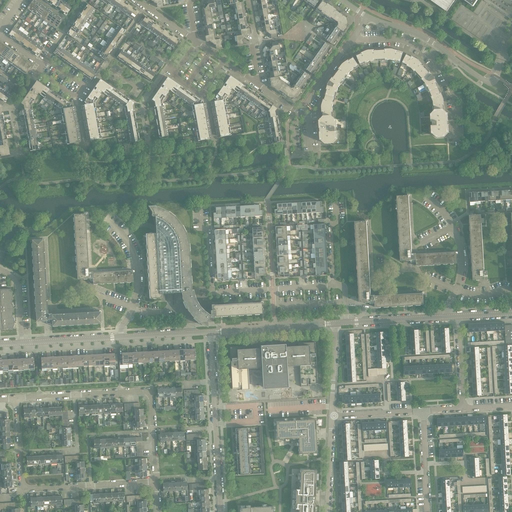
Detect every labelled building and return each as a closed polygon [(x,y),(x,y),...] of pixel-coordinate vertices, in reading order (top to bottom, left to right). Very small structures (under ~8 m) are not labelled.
[(32,0),(27,8),(31,12),(37,3),(35,1),(35,0),(34,0),(32,0)] [(62,0),(58,0),(54,6),(57,8),(56,9),(57,10),(64,1),(62,0)] [(119,13),(121,11),(126,3),(122,0),(117,8),(115,10),(119,13)] [(208,4),(206,7),(209,8),(212,8),(215,7),(213,0),(212,0),(207,1),(208,4)] [(430,0),(447,12),(455,0),(463,0),(473,6),(477,0),(430,0)] [(64,1),(57,10),(59,11),(60,10),(62,12),(68,4),(64,1)] [(320,12),(325,15),(331,7),(327,3),(326,4),(322,1),(317,8),(321,11),(320,12)] [(37,3),(31,12),(36,14),(42,5),(41,4),(40,5),(37,3)] [(121,11),(119,13),(123,16),(125,14),(130,6),(126,3),(121,11)] [(68,4),(62,12),(65,14),(64,15),(66,16),(72,7),(68,4)] [(88,4),(85,9),(92,14),(95,10),(88,4)] [(42,5),(36,14),(40,17),(46,9),(43,7),(44,6),(42,5)] [(130,6),(125,14),(129,17),(134,9),(130,6)] [(205,9),(202,9),(202,15),(210,14),(213,13),(212,8),(209,8),(206,7),(205,9)] [(331,7),(325,15),(330,19),(330,18),(334,21),(340,14),(335,11),(336,10),(331,7)] [(46,9),(40,17),(44,20),(50,11),(49,10),(48,11),(46,9)] [(92,14),(85,9),(82,13),(89,18),(91,20),(94,15),(92,14)] [(134,9),(129,17),(133,20),(139,12),(134,9)] [(50,11),(44,20),(48,23),(54,15),(51,13),(52,12),(50,11)] [(82,13),(79,17),(86,22),(89,18),(82,13)] [(340,14),(334,21),(337,22),(337,24),(347,22),(346,18),(340,14)] [(54,15),(48,23),(52,26),(59,17),(57,16),(57,17),(54,15)] [(59,17),(52,26),(57,29),(63,21),(60,19),(60,18),(59,17)] [(79,17),(76,21),(83,26),(86,22),(79,17)] [(140,24),(144,27),(150,20),(145,17),(140,24)] [(150,20),(144,27),(149,30),(154,23),(150,20)] [(76,21),(73,25),(81,31),(83,26),(76,21)] [(337,25),(336,27),(342,32),(343,32),(347,26),(347,22),(337,24),(337,25)] [(154,23),(149,30),(153,33),(158,26),(154,23)] [(73,25),(70,29),(78,35),(81,31),(73,25)] [(118,25),(115,30),(123,35),(126,31),(118,25)] [(158,26),(153,33),(157,36),(162,28),(158,26)] [(11,38),(12,39),(19,30),(14,27),(8,35),(11,37),(11,38)] [(336,27),(333,32),(339,36),(342,32),(336,27)] [(162,28),(157,36),(155,39),(159,42),(161,39),(166,31),(162,28)] [(248,29),(240,30),(241,35),(244,38),(246,35),(250,34),(249,28),(248,29)] [(78,35),(70,29),(67,34),(75,39),(78,35)] [(19,30),(12,39),(14,40),(14,39),(17,41),(23,33),(19,30)] [(115,30),(112,34),(120,39),(123,35),(115,30)] [(270,31),(268,33),(270,35),(271,38),(277,37),(275,30),(270,31)] [(166,31),(161,39),(165,42),(171,34),(166,31)] [(333,32),(329,36),(336,40),(339,36),(333,32)] [(23,33),(17,41),(20,43),(19,44),(21,45),(27,36),(23,33)] [(112,34),(109,38),(117,44),(120,39),(112,34)] [(171,34),(165,42),(169,45),(175,37),(171,34)] [(206,36),(205,36),(206,42),(209,41),(212,43),(215,40),(214,35),(206,36)] [(236,36),(237,45),(243,44),(242,41),(244,38),(241,35),(236,36)] [(27,36),(21,45),(22,46),(23,45),(25,47),(31,39),(27,36)] [(336,40),(329,36),(326,41),(333,45),(336,40)] [(175,37),(169,45),(174,48),(179,40),(175,37)] [(109,38),(106,42),(114,48),(117,44),(109,38)] [(31,39),(25,47),(28,49),(27,50),(29,51),(35,42),(31,39)] [(215,40),(212,43),(215,46),(216,49),(222,48),(220,39),(215,40)] [(35,42),(29,51),(30,52),(31,51),(34,53),(39,45),(35,42)] [(106,42),(103,47),(111,52),(114,48),(106,42)] [(272,46),(271,49),(273,50),(279,49),(277,42),(272,43),(272,46)] [(325,43),(321,47),(328,52),(331,47),(325,43)] [(39,45),(34,53),(36,54),(36,55),(37,57),(44,48),(39,45)] [(53,53),(58,56),(63,49),(59,46),(53,53)] [(103,47),(100,51),(108,56),(111,52),(103,47)] [(321,47),(318,52),(325,56),(328,52),(321,47)] [(6,48),(0,55),(0,56),(4,59),(11,50),(9,49),(8,50),(6,48)] [(63,49),(58,56),(62,59),(67,52),(63,49)] [(266,51),(267,57),(274,56),(273,50),(271,49),(269,51),(266,51)] [(385,50),(380,51),(380,60),(385,59),(385,60),(390,60),(391,49),(389,49),(385,49),(385,50)] [(391,49),(390,60),(395,61),(395,60),(400,62),(403,53),(398,52),(398,51),(394,50),(391,49)] [(11,50),(4,59),(8,62),(14,54),(12,52),(12,51),(11,50)] [(117,58),(121,61),(126,53),(122,50),(117,58)] [(370,50),(368,51),(370,61),(375,61),(375,60),(380,60),(380,51),(374,51),(374,50),(370,50)] [(108,56),(100,51),(97,55),(105,61),(108,56)] [(362,54),(357,56),(360,64),(365,62),(365,63),(370,61),(368,51),(365,51),(361,53),(362,54)] [(67,52),(62,59),(66,62),(71,54),(67,52)] [(318,52),(315,56),(321,61),(325,56),(318,52)] [(126,53),(121,61),(125,64),(131,56),(126,53)] [(131,56),(125,64),(129,66),(135,59),(137,56),(133,53),(131,56)] [(14,54),(8,62),(12,65),(19,56),(17,55),(17,56),(14,54)] [(71,54),(66,62),(70,65),(76,57),(71,54)] [(406,55),(402,63),(407,65),(407,66),(411,68),(417,60),(416,58),(412,56),(411,57),(406,55)] [(19,56),(12,65),(17,68),(23,60),(20,58),(21,57),(19,56)] [(315,56),(312,61),(318,65),(321,61),(315,56)] [(76,57),(70,65),(74,68),(80,60),(76,57)] [(345,63),(343,64),(350,72),(354,69),(354,68),(358,65),(353,58),(349,61),(348,60),(345,63)] [(135,59),(129,66),(134,69),(139,62),(135,59)] [(23,60),(17,68),(21,71),(27,62),(26,61),(25,62),(23,60)] [(80,60),(74,68),(79,71),(84,63),(80,60)] [(417,60),(411,68),(415,72),(415,71),(419,75),(425,69),(422,65),(422,64),(419,61),(417,60)] [(312,61),(309,65),(315,70),(318,65),(312,61)] [(27,62),(21,71),(25,74),(31,66),(28,64),(29,63),(27,62)] [(139,62),(134,69),(138,72),(143,65),(139,62)] [(84,63),(79,71),(83,74),(88,66),(84,63)] [(339,70),(336,74),(343,79),(346,75),(347,76),(350,72),(343,64),(341,66),(339,69),(339,70)] [(143,65),(138,72),(142,75),(147,68),(143,65)] [(315,70),(309,65),(306,70),(312,74),(315,70)] [(88,66),(83,74),(87,77),(92,69),(88,66)] [(147,68),(142,75),(146,78),(152,70),(147,68)] [(92,69),(87,77),(91,80),(97,72),(92,69)] [(425,69),(419,75),(422,79),(425,83),(434,77),(433,75),(429,72),(429,73),(425,69)] [(152,70),(146,78),(151,81),(156,74),(152,70)] [(304,72),(301,77),(307,81),(310,76),(304,72)] [(330,81),(329,83),(338,88),(341,84),(340,83),(343,79),(336,74),(333,78),(332,78),(330,81)] [(230,76),(217,94),(225,100),(231,91),(230,91),(232,89),(237,93),(243,85),(230,76)] [(167,77),(155,96),(162,101),(168,92),(169,90),(175,94),(180,86),(167,77)] [(269,78),(271,86),(279,92),(279,91),(283,94),(288,87),(284,84),(285,83),(280,79),(279,80),(278,77),(270,78),(269,78)] [(301,77),(298,81),(304,86),(307,81),(301,77)] [(434,77),(425,83),(427,88),(428,87),(430,92),(438,88),(436,84),(437,83),(435,79),(434,77)] [(100,79),(87,98),(95,103),(101,94),(102,92),(108,96),(113,88),(100,79)] [(37,81),(24,99),(31,104),(37,96),(38,93),(44,97),(49,90),(37,81)] [(298,81),(295,85),(301,90),(304,86),(298,81)] [(327,90),(326,95),(334,97),(336,92),(337,93),(338,88),(329,83),(328,85),(326,90),(327,90)] [(243,85),(237,93),(242,96),(247,88),(243,85)] [(293,88),(292,88),(294,98),(297,97),(302,90),(301,90),(295,85),(293,88)] [(180,86),(175,94),(179,97),(184,89),(180,86)] [(288,87),(283,94),(290,98),(294,98),(292,88),(291,88),(288,87)] [(113,88),(108,96),(112,99),(117,91),(113,88)] [(247,88),(242,96),(240,98),(244,100),(246,98),(251,91),(247,88)] [(438,88),(430,92),(432,97),(431,97),(433,102),(443,99),(443,97),(441,93),(440,93),(438,88)] [(184,89),(179,97),(183,100),(189,92),(184,89)] [(49,90),(44,97),(48,100),(54,93),(49,90)] [(117,91),(112,99),(116,102),(121,94),(117,91)] [(251,91),(246,98),(250,101),(255,94),(251,91)] [(6,92),(1,99),(5,103),(11,95),(6,92)] [(189,92),(183,100),(187,103),(193,95),(189,92)] [(54,93),(48,100),(47,102),(51,105),(52,103),(58,95),(54,93)] [(121,94),(116,102),(120,105),(125,97),(121,94)] [(211,102),(212,107),(226,105),(225,100),(217,94),(214,99),(215,100),(215,101),(211,102)] [(255,94),(250,101),(254,104),(260,97),(255,94)] [(58,95),(52,103),(56,106),(62,98),(58,95)] [(193,95),(187,103),(192,106),(197,98),(193,95)] [(322,104),(322,106),(332,107),(334,103),(333,102),(334,97),(326,95),(324,100),(323,99),(322,104)] [(162,101),(155,96),(152,100),(154,102),(155,107),(163,106),(162,101)] [(125,97),(120,105),(124,108),(130,100),(125,97)] [(260,97),(254,104),(258,107),(264,100),(260,97)] [(62,98),(56,106),(61,109),(66,101),(62,98)] [(81,105),(82,111),(96,108),(95,103),(87,98),(84,102),(85,103),(86,105),(81,105)] [(197,98),(192,106),(193,111),(207,108),(206,103),(201,104),(201,102),(201,101),(197,98)] [(31,104),(24,99),(21,103),(24,105),(24,110),(24,111),(32,109),(31,104)] [(443,99),(433,102),(433,106),(434,106),(435,111),(433,111),(433,112),(431,114),(430,114),(431,134),(432,134),(436,138),(444,137),(448,133),(449,133),(449,132),(447,133),(446,113),(448,113),(447,113),(445,111),(443,111),(443,106),(444,106),(444,101),(443,99)] [(130,100),(124,108),(125,112),(133,111),(132,106),(134,103),(130,100)] [(264,100),(258,107),(263,110),(268,103),(264,100)] [(66,101),(61,109),(62,114),(76,112),(75,106),(70,107),(70,106),(71,105),(66,101)] [(268,103),(263,110),(267,113),(272,105),(268,103)] [(272,105),(267,113),(268,118),(276,117),(276,116),(275,111),(277,109),(272,105)] [(323,118),(322,118),(320,120),(319,120),(319,121),(320,140),(321,140),(325,144),(333,143),(337,139),(338,139),(336,119),(336,120),(336,119),(333,117),(332,117),(332,112),(333,112),(332,107),(322,106),(321,108),(322,113),(323,113),(323,118)] [(0,156),(10,155),(7,140),(0,140),(0,156)] [(407,196),(397,196),(401,261),(411,260),(411,264),(416,264),(416,266),(456,264),(456,252),(455,252),(455,253),(416,256),(416,254),(410,254),(410,248),(411,248),(409,212),(408,212),(407,196)] [(320,201),(315,202),(316,213),(323,212),(323,207),(321,207),(320,201)] [(259,205),(254,205),(255,216),(262,216),(262,210),(260,210),(259,205)] [(209,307),(201,307),(198,303),(194,296),(193,290),(191,290),(191,288),(191,284),(190,284),(189,276),(191,276),(190,268),(189,268),(188,260),(190,260),(189,251),(188,251),(187,244),(189,244),(187,238),(186,233),(185,232),(184,233),(181,226),(182,226),(178,221),(174,217),(173,218),(168,213),(168,212),(163,209),(158,207),(155,206),(155,208),(149,208),(151,212),(151,216),(155,217),(155,226),(155,229),(156,233),(146,234),(147,264),(149,299),(161,298),(161,294),(171,293),(176,293),(176,301),(183,301),(183,302),(186,309),(190,313),(193,318),(199,323),(204,326),(207,328),(207,321),(210,317),(209,307)] [(83,214),(73,215),(77,279),(81,279),(88,279),(88,280),(88,281),(89,282),(90,282),(91,283),(92,283),(93,283),(93,284),(94,284),(133,282),(132,270),(132,272),(92,274),(92,272),(87,272),(87,267),(88,267),(86,230),(85,230),(84,214),(83,214)] [(481,215),(469,215),(472,267),(473,280),(477,280),(488,279),(487,271),(483,271),(480,223),(484,223),(484,219),(481,219),(481,215)] [(366,221),(355,222),(359,296),(360,303),(370,302),(370,305),(375,305),(375,307),(424,305),(423,293),(414,294),(415,295),(375,297),(375,295),(369,296),(366,230),(367,230),(366,221)] [(43,240),(32,240),(36,321),(46,320),(52,320),(52,326),(100,323),(100,312),(91,312),(91,314),(51,316),(51,314),(46,314),(42,248),(44,248),(43,240)] [(327,267),(316,268),(316,275),(321,275),(321,273),(327,272),(327,267)] [(266,271),(255,271),(255,279),(260,279),(260,276),(266,276),(266,271)] [(0,329),(13,329),(11,289),(0,289),(0,329)] [(214,317),(223,316),(262,314),(261,302),(253,303),(253,304),(209,307),(210,317),(211,317),(212,317),(213,317),(214,317)] [(276,388),(284,388),(288,388),(286,367),(292,366),(299,366),(301,387),(308,386),(308,381),(310,380),(310,384),(318,384),(315,342),(298,343),(298,346),(285,347),(285,344),(260,346),(260,348),(247,349),(247,346),(230,347),(232,389),(240,388),(240,385),(241,384),(242,390),(249,390),(248,369),(253,368),(260,368),(261,368),(262,389),(274,388),(274,383),(276,382),(276,388)] [(377,377),(377,375),(377,369),(368,369),(368,377),(377,377)] [(291,421),(275,422),(276,440),(284,439),(292,439),(298,438),(299,454),(317,453),(316,437),(316,435),(316,434),(316,429),(315,419),(307,420),(299,420),(291,421)] [(135,421),(132,422),(133,431),(139,430),(139,427),(144,427),(144,425),(145,425),(144,421),(143,421),(135,422),(135,421)] [(1,438),(0,438),(0,444),(3,444),(3,449),(9,449),(9,444),(11,444),(11,443),(10,444),(10,441),(11,441),(11,437),(10,438),(1,438)] [(132,437),(132,438),(130,438),(130,447),(136,446),(136,445),(136,442),(142,441),(142,437),(136,438),(136,437),(132,437)] [(315,483),(316,470),(300,469),(299,489),(295,489),(295,509),(299,510),(298,511),(314,511),(315,503),(315,502),(315,500),(315,499),(315,483)]
